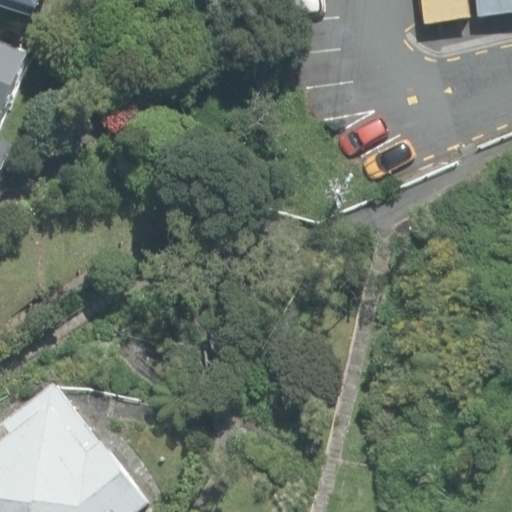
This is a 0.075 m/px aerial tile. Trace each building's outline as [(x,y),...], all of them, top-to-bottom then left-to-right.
[(0,0),(45,13),(48,0),(0,0)] [(427,0),(431,27),(474,21),(470,0),(427,0)] [(511,0),(480,0),(482,19),(511,15),(511,0)] [(0,142),(38,59),(0,41),(0,142)] [(0,511),(159,511),(109,442),(105,445),(63,388),(0,433),(0,511)]
